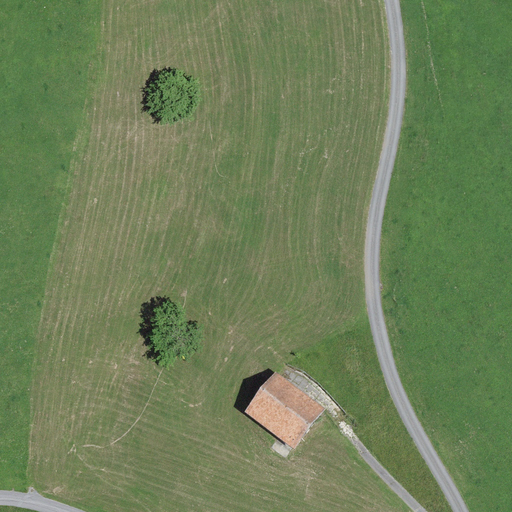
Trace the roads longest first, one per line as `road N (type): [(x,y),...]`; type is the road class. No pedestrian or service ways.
road 1 (track): [(460,511),(393,386),(373,306),(375,218),(398,119),(401,45),(392,0)]
road 2 (track): [(420,511),(309,382)]
